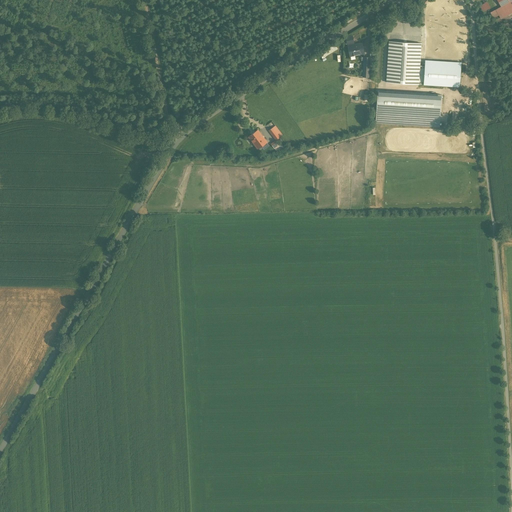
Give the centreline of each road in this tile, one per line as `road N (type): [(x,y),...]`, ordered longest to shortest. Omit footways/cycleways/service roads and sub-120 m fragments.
road 1 (unclassified): [(394,0),(183,135),(0,447)]
road 2 (unclassified): [(511,487),(471,0)]
road 3 (track): [(0,42),(52,26),(161,85),(0,90)]
road 4 (track): [(147,0),(167,117),(183,135)]
